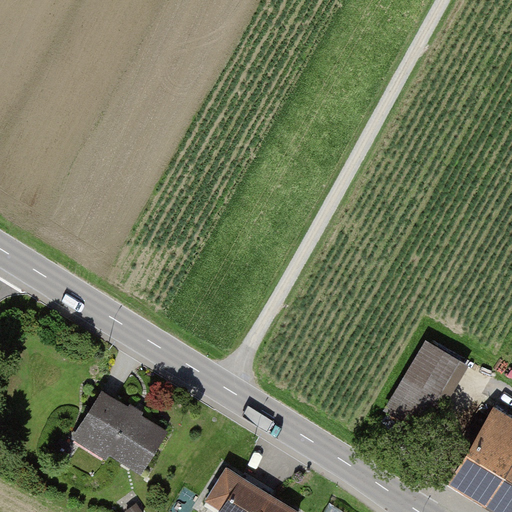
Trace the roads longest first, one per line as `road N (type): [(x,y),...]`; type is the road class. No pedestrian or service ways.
road 1 (tertiary): [(421,511),(5,252)]
road 2 (track): [(228,389),(443,0)]
